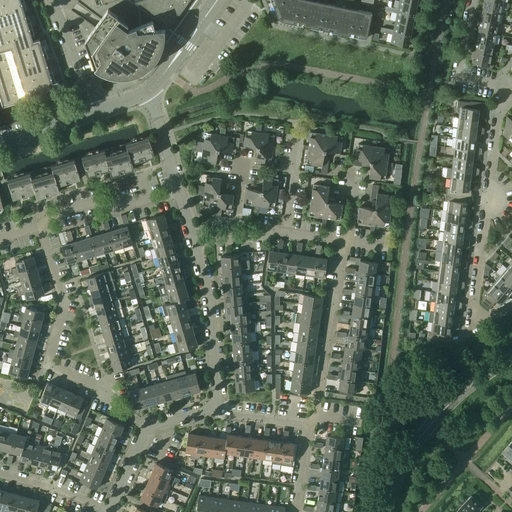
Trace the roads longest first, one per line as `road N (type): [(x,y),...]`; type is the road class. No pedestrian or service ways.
road 1 (residential): [(511,307),(472,328),(507,88)]
road 2 (residential): [(144,427),(100,385),(50,364),(63,297),(39,225)]
road 3 (tertiary): [(385,511),(426,428),(511,357)]
road 4 (residential): [(312,414),(346,241)]
road 5 (residential): [(212,407),(210,297),(196,244)]
